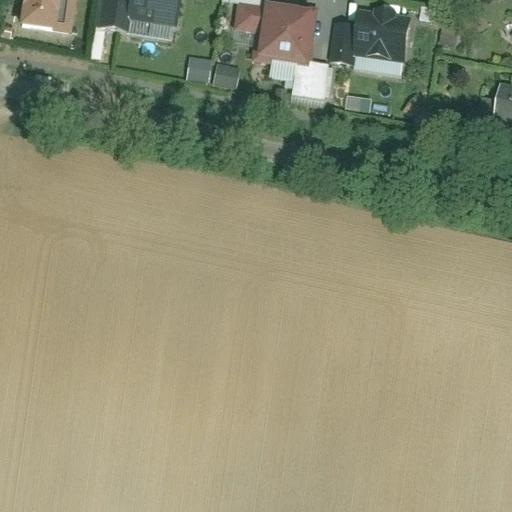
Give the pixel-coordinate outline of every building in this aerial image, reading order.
[(69,38),(73,0),(17,0),(13,30),(69,38)] [(124,22),(127,0),(100,0),(96,31),(123,34),(124,22)] [(124,22),(174,29),(178,0),(127,0),(124,22)] [(260,6),(266,7),(267,0),(220,0),(220,4),(237,6),(260,10),(260,6)] [(256,36),(251,63),(294,69),(309,72),(310,64),(318,15),(266,7),(260,6),(260,10),(237,6),(233,33),(256,36)] [(404,71),(412,20),(359,12),(357,29),(352,63),(404,71)] [(352,63),(357,29),(337,26),(331,68),(350,71),(352,63)] [(87,62),(96,63),(98,34),(89,34),(87,62)] [(331,68),(310,64),(309,72),(294,69),(289,106),(324,112),(331,68)] [(235,91),(239,71),(215,66),(211,87),(235,91)] [(511,88),(500,86),(491,127),(511,131),(511,88)] [(347,98),(345,111),(370,115),(372,102),(347,98)]
